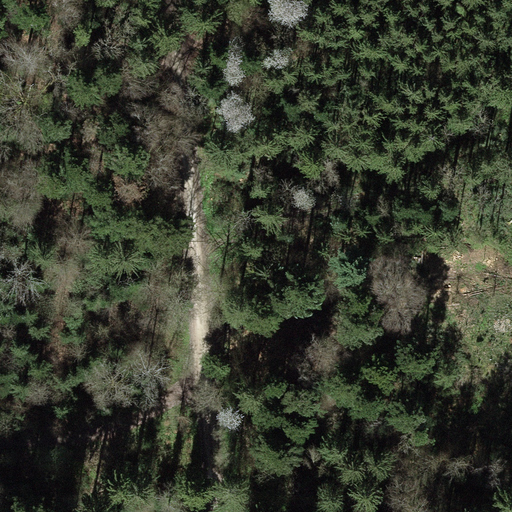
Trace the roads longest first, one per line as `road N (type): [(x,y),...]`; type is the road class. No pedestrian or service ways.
road 1 (track): [(215,511),(168,0)]
road 2 (track): [(204,380),(110,435),(0,442)]
